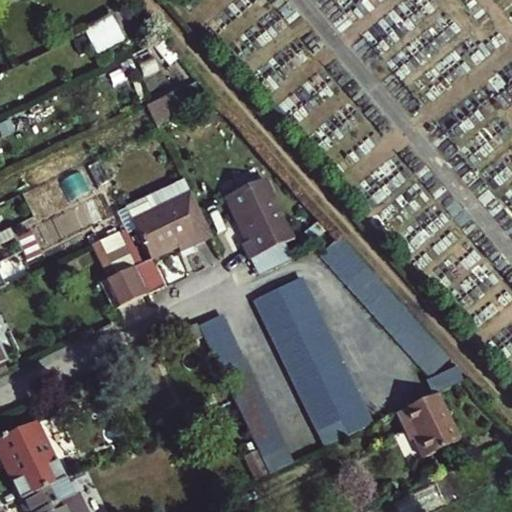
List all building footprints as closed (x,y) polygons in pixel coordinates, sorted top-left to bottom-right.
[(102,25),(112,45),(129,36),(119,17),(118,13),(101,22),(102,25)] [(163,128),(191,115),(183,100),(156,112),(163,128)] [(290,240),(261,180),(222,198),(242,242),(238,245),(245,261),(290,240)] [(207,239),(187,195),(164,205),(157,192),(121,209),(145,261),(173,248),(175,253),(207,239)] [(19,243),(11,228),(0,233),(0,234),(10,257),(23,251),(19,243)] [(133,271),(117,234),(97,243),(115,280),(133,271)] [(34,236),(19,243),(23,251),(28,262),(43,255),(34,236)] [(328,266),(349,247),(341,237),(320,256),(328,266)] [(337,275),(358,257),(349,247),(328,266),(337,275)] [(28,262),(23,251),(10,257),(15,268),(28,262)] [(347,287),(368,268),(358,257),(337,275),(347,287)] [(357,298),(378,279),(368,268),(347,287),(357,298)] [(115,280),(119,286),(128,305),(145,297),(133,271),(115,280)] [(365,308),(387,290),(378,279),(357,298),(365,308)] [(115,280),(100,287),(113,312),(115,312),(128,305),(119,286),(115,280)] [(283,307),(306,296),(300,282),(276,294),(283,307)] [(374,318),(396,299),(387,290),(365,308),(374,318)] [(259,318),(283,307),(276,294),(253,305),(259,318)] [(288,318),(312,307),(306,296),(283,307),(288,318)] [(383,329),(405,310),(396,299),(374,318),(383,329)] [(265,330),(288,318),(283,307),(259,318),(265,330)] [(312,307),(288,318),(294,330),(318,319),(312,307)] [(392,339),(414,320),(405,310),(383,329),(392,339)] [(271,342),(294,330),(288,318),(265,330),(271,342)] [(300,342),(324,331),(318,319),(294,330),(300,342)] [(401,349),(423,330),(414,320),(392,339),(401,349)] [(204,343),(226,333),(220,321),(198,331),(204,343)] [(200,341),(194,329),(176,338),(183,350),(200,341)] [(277,354),(300,342),(294,330),(271,342),(277,354)] [(409,359),(432,340),(423,330),(401,349),(409,359)] [(306,354),(330,343),(324,331),(300,342),(306,354)] [(210,355),(232,345),(226,333),(204,343),(210,355)] [(419,370),(442,351),(432,340),(409,359),(419,370)] [(283,366),(306,354),(300,342),(277,354),(283,366)] [(312,367),(336,355),(330,343),(306,354),(312,367)] [(216,367),(238,357),(232,345),(210,355),(216,367)] [(428,381),(451,361),(442,351),(419,370),(428,381)] [(289,378),(312,367),(306,354),(283,366),(289,378)] [(318,379),(342,368),(336,355),(312,367),(318,379)] [(222,380),(244,369),(238,357),(216,367),(222,380)] [(295,390),(318,379),(312,367),(289,378),(295,390)] [(324,391),(348,380),(342,368),(318,379),(324,391)] [(228,392),(250,381),(244,369),(222,380),(228,392)] [(439,394),(462,383),(455,370),(426,383),(434,397),(439,394)] [(301,403),(324,391),(318,379),(295,390),(301,403)] [(331,404),(354,392),(348,380),(324,391),(331,404)] [(233,404),(256,393),(250,381),(228,392),(233,403),(233,404)] [(307,415),(331,404),(324,391),(301,403),(307,415)] [(336,416),(360,404),(354,392),(331,404),(336,416)] [(239,417),(262,405),(256,393),(233,404),(239,417)] [(413,429),(426,458),(462,442),(439,394),(434,397),(399,414),(408,432),(413,429)] [(313,427),(336,416),(331,404),(307,415),(313,427)] [(343,429),(367,417),(360,404),(336,416),(343,429)] [(245,429),(268,418),(262,405),(239,417),(245,429)] [(319,440),(343,429),(336,416),(313,427),(319,440)] [(372,427),(367,417),(343,429),(348,438),(372,427)] [(251,441),(274,430),(268,418),(245,429),(251,441)] [(64,483),(37,426),(0,443),(0,464),(19,504),(64,483)] [(324,450),(348,438),(343,429),(319,440),(324,450)] [(257,453),(279,442),(274,430),(251,441),(256,452),(257,453)] [(263,466),(286,455),(279,442),(257,453),(263,466)] [(257,453),(256,452),(240,459),(252,484),(268,476),(263,466),(257,453)] [(268,476),(291,465),(286,455),(263,466),(268,476)] [(72,499),(64,483),(19,504),(23,511),(87,511),(80,496),(72,499)]
